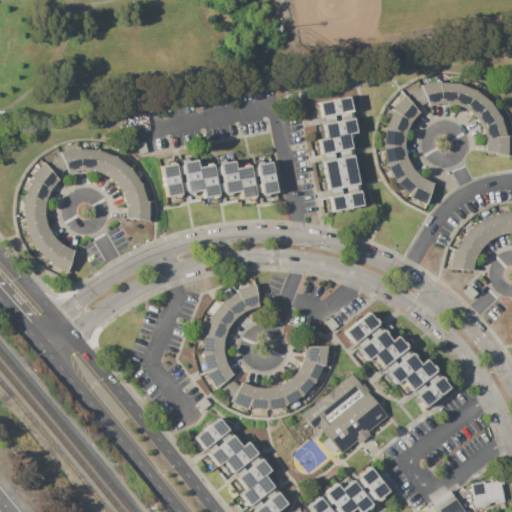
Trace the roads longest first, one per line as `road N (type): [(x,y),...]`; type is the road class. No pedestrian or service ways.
road 1 (residential): [(72,336),(133,291),(204,263),(273,258),(336,268),(390,293),(453,343),(490,395),(511,450)]
road 2 (residential): [(511,392),(478,337),(426,288),(364,255),(299,237),(260,234),(164,252),(57,319)]
road 3 (secondary): [(214,511),(72,336)]
road 4 (secondary): [(41,344),(176,511)]
